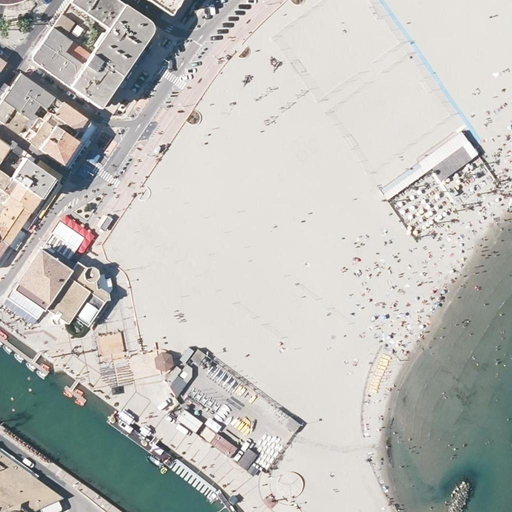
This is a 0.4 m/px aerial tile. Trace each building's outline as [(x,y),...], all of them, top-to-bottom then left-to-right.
[(0,13),(7,13),(12,12),(18,11),(23,9),(27,6),(32,2),(34,0),(24,0),(23,1),(21,2),(16,4),(14,4),(13,6),(12,6),(10,7),(9,7),(8,7),(6,6),(6,5),(5,5),(0,5),(0,4),(0,13)] [(91,54),(109,27),(70,0),(52,27),(91,54)] [(110,0),(70,0),(109,27),(91,54),(117,74),(146,31),(144,22),(135,16),(110,0)] [(110,0),(135,16),(144,22),(146,31),(117,74),(120,76),(126,67),(144,41),(150,33),(150,31),(151,28),(151,26),(150,24),(149,22),(147,20),(146,19),(116,0),(110,0)] [(148,0),(165,11),(172,0),(148,0)] [(172,0),(165,11),(169,14),(175,5),(178,0),(172,0)] [(91,54),(52,27),(40,44),(33,55),(33,61),(44,69),(83,97),(99,108),(112,88),(120,76),(117,74),(91,54)] [(49,103),(53,97),(19,73),(1,100),(13,108),(27,118),(29,119),(33,112),(35,109),(39,104),(41,106),(45,109),(49,103)] [(57,109),(53,115),(81,135),(89,122),(53,97),(49,103),(57,109)] [(0,121),(3,123),(13,108),(1,100),(0,101),(0,121)] [(371,175),(450,113),(442,103),(363,165),(371,175)] [(22,126),(27,118),(13,108),(3,123),(17,133),(22,126)] [(34,123),(38,116),(33,112),(29,119),(34,123)] [(52,127),(54,125),(77,141),(81,135),(53,115),(50,113),(44,121),(52,127)] [(29,119),(27,118),(22,126),(28,130),(34,123),(29,119)] [(52,127),(44,121),(30,142),(38,148),(52,127)] [(61,164),(77,141),(54,125),(52,127),(38,148),(61,164)] [(0,159),(8,147),(0,140),(0,159)] [(154,146),(150,152),(154,155),(158,149),(154,146)] [(51,178),(36,167),(23,158),(10,177),(34,194),(38,197),(44,189),(51,178)] [(8,180),(10,178),(0,170),(0,188),(2,190),(4,186),(8,180)] [(2,190),(8,195),(7,197),(24,209),(34,194),(10,177),(10,178),(8,180),(13,183),(13,182),(15,184),(11,191),(4,186),(2,190)] [(38,197),(34,194),(24,209),(29,212),(38,197)] [(7,197),(2,204),(3,205),(0,209),(0,226),(13,235),(29,212),(24,209),(7,197)] [(107,214),(98,227),(105,232),(114,218),(107,214)] [(0,239),(7,244),(13,235),(0,226),(0,239)] [(40,249),(31,262),(17,283),(49,303),(71,271),(40,249)] [(91,285),(71,271),(49,303),(70,318),(70,316),(87,292),(91,285)] [(12,289),(16,292),(14,296),(14,297),(11,298),(12,302),(15,301),(16,303),(37,318),(49,303),(17,283),(12,289)] [(103,304),(87,292),(70,316),(85,327),(103,304)] [(170,354),(160,351),(153,357),(155,367),(165,370),(172,364),(170,354)] [(187,383),(177,376),(170,387),(176,398),(187,383)] [(184,408),(176,418),(194,431),(202,421),(184,408)] [(295,431),(298,425),(290,420),(286,426),(295,431)] [(207,425),(200,434),(230,457),(237,447),(207,425)] [(0,447),(0,454),(19,468),(36,480),(39,475),(0,447)] [(258,454),(249,447),(237,463),(254,476),(255,474),(262,479),(265,474),(251,463),(258,454)] [(0,486),(13,495),(32,510),(39,506),(57,498),(59,497),(36,480),(19,468),(0,454),(0,486)] [(0,493),(12,501),(26,511),(32,510),(13,495),(0,486),(0,493)] [(26,511),(12,501),(0,493),(0,511),(26,511)] [(57,498),(39,506),(41,511),(55,511),(61,509),(61,507),(57,498)]
